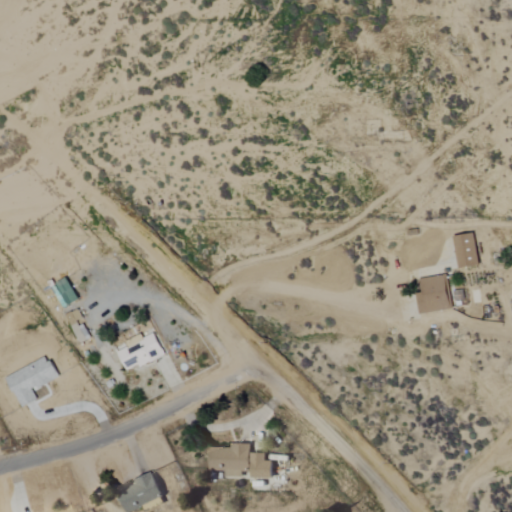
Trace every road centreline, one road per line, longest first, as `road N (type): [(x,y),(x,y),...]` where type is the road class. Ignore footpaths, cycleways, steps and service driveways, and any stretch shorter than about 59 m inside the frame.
road 1 (residential): [(254,362),(56,159)]
road 2 (residential): [(0,467),(117,436),(254,362)]
road 3 (residential): [(403,511),(254,362)]
road 4 (track): [(56,159),(45,68),(0,55)]
